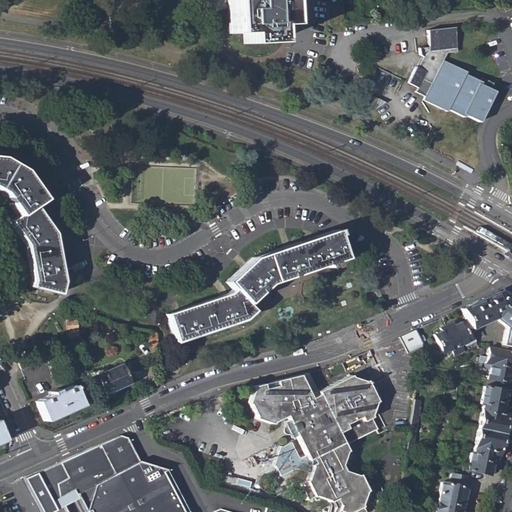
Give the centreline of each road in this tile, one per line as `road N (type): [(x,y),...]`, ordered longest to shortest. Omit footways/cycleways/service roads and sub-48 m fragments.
road 1 (residential): [(412,312),(390,244),(306,200),(264,202),(177,254),(142,257),(114,247),(53,144),(0,115)]
road 2 (primary): [(511,221),(275,111),(174,78),(0,40)]
road 3 (primary): [(0,68),(106,88),(218,122),(359,182),(494,258)]
road 4 (residential): [(412,312),(340,348),(127,417)]
road 5 (residential): [(200,511),(174,462),(142,451),(127,417)]
